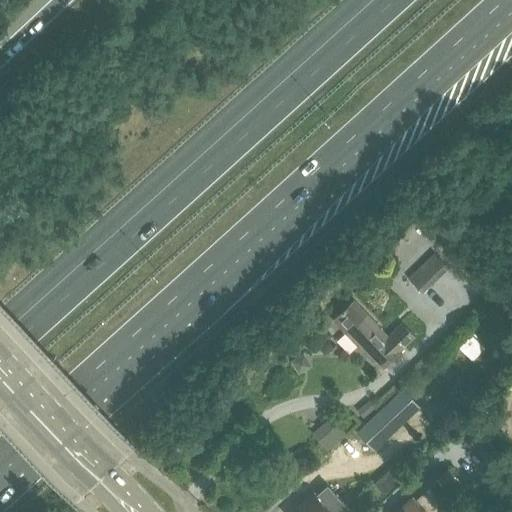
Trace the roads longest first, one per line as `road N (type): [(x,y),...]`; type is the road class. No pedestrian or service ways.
road 1 (motorway): [(0,463),(511,3)]
road 2 (motorway): [(385,0),(0,346)]
road 3 (primary): [(136,511),(0,365)]
